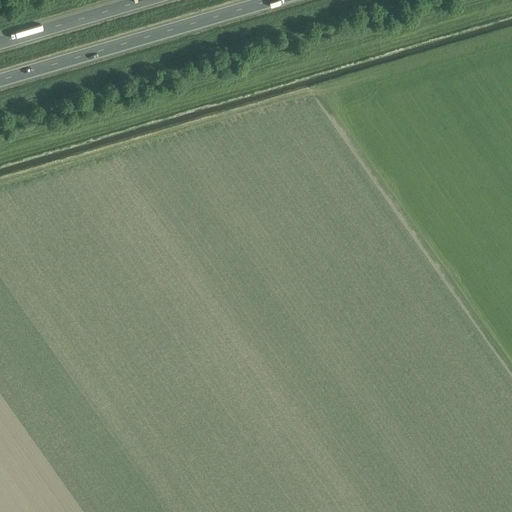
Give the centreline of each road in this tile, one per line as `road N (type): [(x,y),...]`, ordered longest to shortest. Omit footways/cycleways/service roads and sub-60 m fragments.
road 1 (trunk): [(0,82),(279,0)]
road 2 (trunk): [(139,0),(0,41)]
